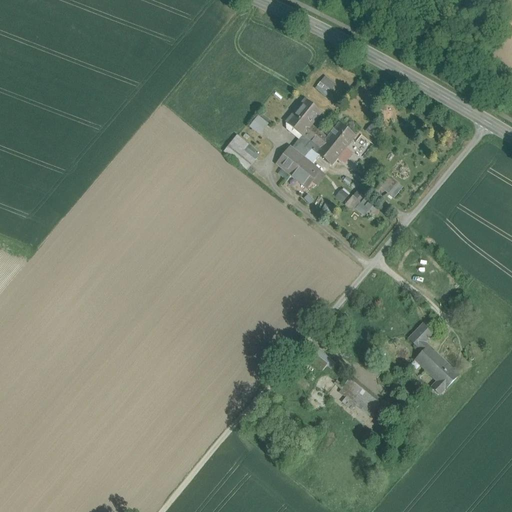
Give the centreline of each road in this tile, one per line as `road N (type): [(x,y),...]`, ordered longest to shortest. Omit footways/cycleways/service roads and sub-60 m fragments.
road 1 (secondary): [(255,0),(511,138)]
road 2 (track): [(486,122),(326,319)]
road 3 (track): [(162,511),(326,319)]
road 4 (track): [(371,264),(262,178)]
